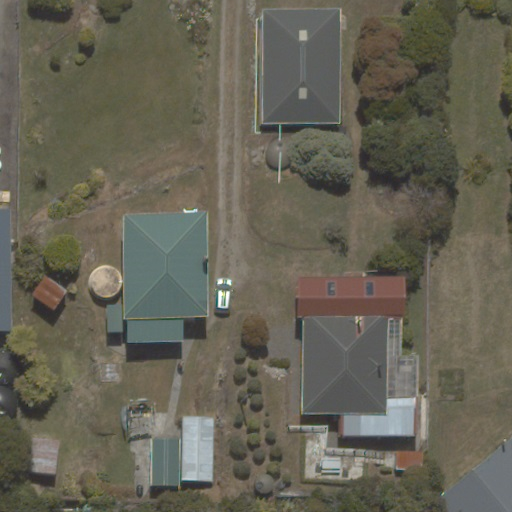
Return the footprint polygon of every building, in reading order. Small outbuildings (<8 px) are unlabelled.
[(343,121),(341,7),(262,9),(264,123),(343,121)] [(0,329),(12,330),(9,210),(0,209),(0,329)] [(123,214),(125,317),(208,316),(206,212),(123,214)] [(387,318),(303,317),(302,413),(386,414),(387,318)] [(511,511),(511,440),(437,502),(445,511),(511,511)]
